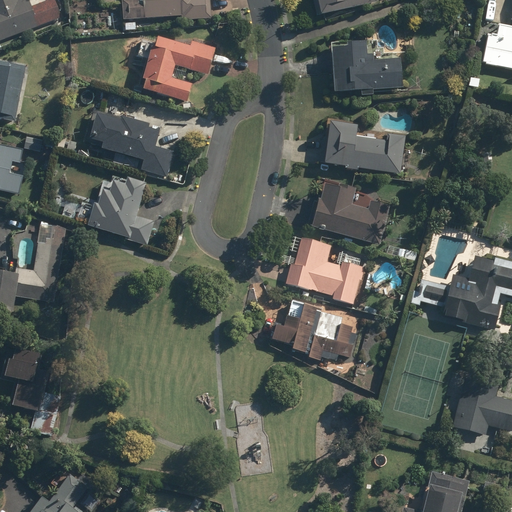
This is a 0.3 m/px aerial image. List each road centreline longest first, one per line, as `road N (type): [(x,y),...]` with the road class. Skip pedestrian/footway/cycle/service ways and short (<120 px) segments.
road 1 (residential): [(271,93),(223,123),(197,226),(203,239),(224,249),(243,246),(255,233),(274,123)]
road 2 (unknown): [(267,44),(425,0)]
